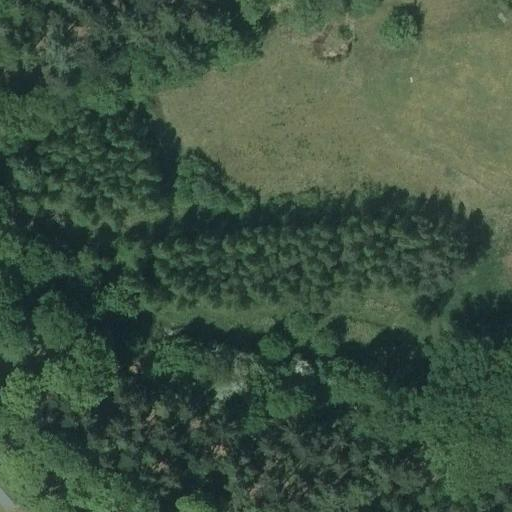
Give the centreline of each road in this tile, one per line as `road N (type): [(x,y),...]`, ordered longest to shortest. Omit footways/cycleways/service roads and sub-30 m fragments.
road 1 (track): [(511,459),(0,366)]
road 2 (track): [(0,385),(90,511)]
